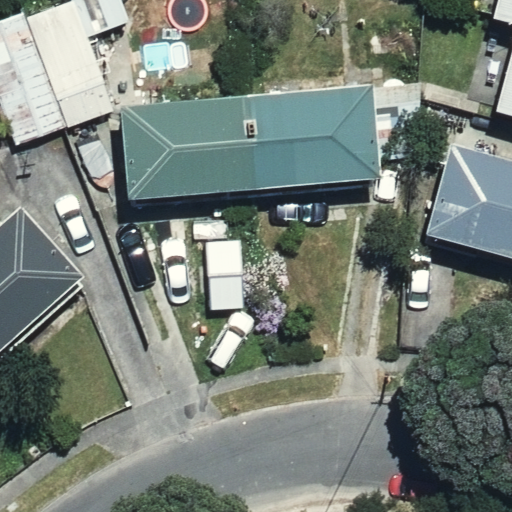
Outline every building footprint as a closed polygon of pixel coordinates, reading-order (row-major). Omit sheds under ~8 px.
[(64,125),(110,109),(110,101),(84,36),(70,0),(67,0),(22,17),(64,125)] [(70,0),(84,36),(125,20),(117,0),(70,0)] [(198,0),(203,33),(237,28),(233,0),(198,0)] [(508,20),(483,105),(511,112),(511,0),(485,0),(482,12),(508,20)] [(0,110),(13,144),(64,125),(22,17),(19,11),(0,17),(0,110)] [(368,54),(394,54),(395,31),(369,30),(368,54)] [(117,193),(370,172),(369,160),(363,86),(362,77),(110,101),(110,109),(117,193)] [(418,82),(363,86),(369,160),(413,156),(418,82)] [(511,157),(439,137),(414,229),(511,255),(511,157)] [(0,332),(71,268),(9,201),(0,209),(0,332)]
